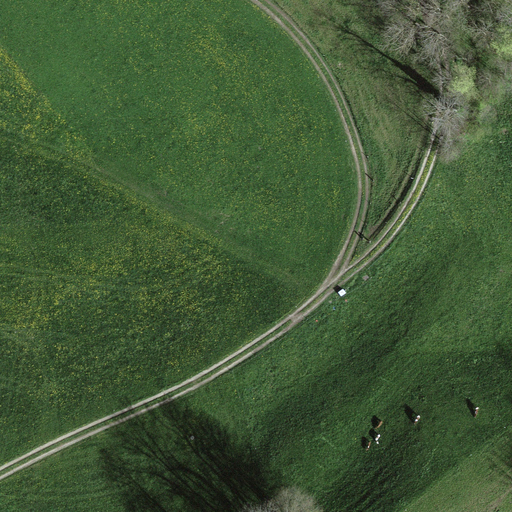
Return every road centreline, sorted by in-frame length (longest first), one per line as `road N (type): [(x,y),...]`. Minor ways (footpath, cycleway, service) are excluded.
road 1 (track): [(0,473),(233,362),(302,312),(335,275),(362,205),(359,154),(328,77),(261,0)]
road 2 (track): [(324,292),(396,227),(425,174),(444,98),(425,0)]
